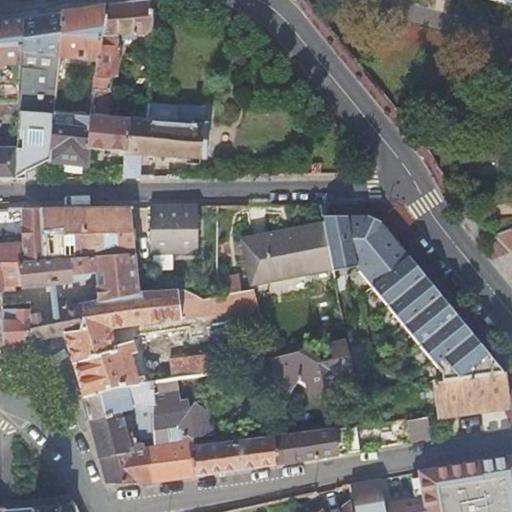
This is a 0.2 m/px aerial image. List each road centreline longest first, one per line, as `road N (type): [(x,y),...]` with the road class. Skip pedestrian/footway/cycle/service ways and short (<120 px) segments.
road 1 (unclassified): [(415,184),(0,191)]
road 2 (unclassified): [(511,438),(125,511)]
road 3 (tertiary): [(260,0),(415,184)]
road 4 (residential): [(0,395),(30,412),(98,511)]
road 5 (tertiary): [(415,184),(492,289)]
